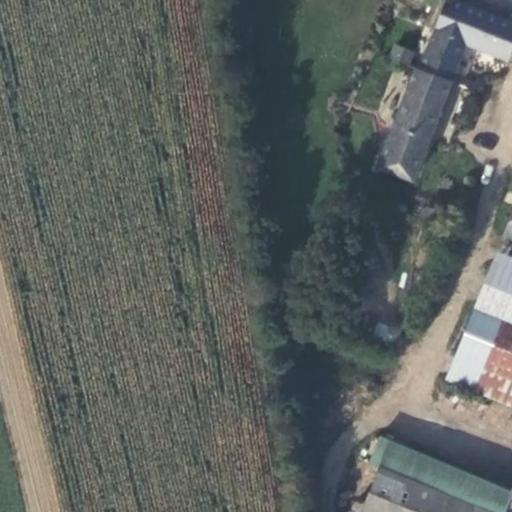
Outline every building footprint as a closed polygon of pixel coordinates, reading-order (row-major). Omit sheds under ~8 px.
[(510,18),(466,0),(435,0),(416,57),(409,62),(404,70),(406,81),(388,138),(381,161),(412,172),(418,157),(460,34),(500,48),(510,18)] [(511,199),(498,233),(511,238),(511,199)] [(473,306),(511,320),(511,270),(489,262),(473,306)] [(444,382),(511,406),(511,323),(471,309),(444,382)] [(511,411),(442,385),(437,399),(511,427),(511,411)] [(469,511),(471,508),(379,471),(362,511),(469,511)]
